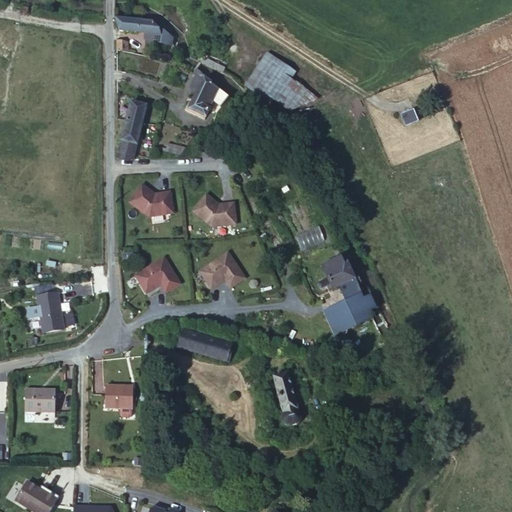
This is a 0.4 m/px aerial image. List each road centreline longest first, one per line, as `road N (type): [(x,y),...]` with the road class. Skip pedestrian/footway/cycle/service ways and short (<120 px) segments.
road 1 (unclassified): [(110,334),(148,314),(283,305),(286,278),(238,167),(109,168)]
road 2 (unknown): [(77,351),(82,477),(206,495)]
road 3 (track): [(221,0),(378,103),(405,102)]
road 4 (unclassified): [(109,168),(109,0)]
road 5 (unclassified): [(110,334),(109,168)]
